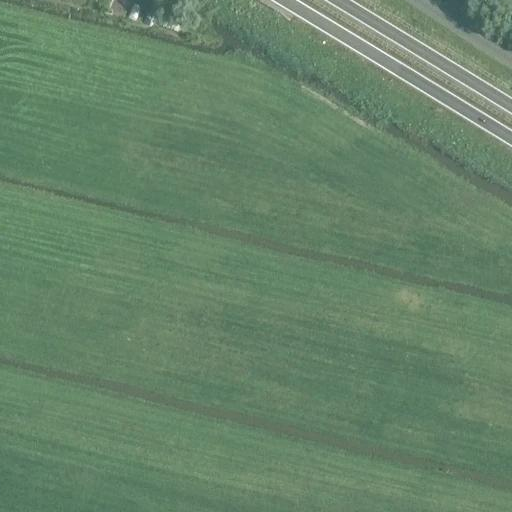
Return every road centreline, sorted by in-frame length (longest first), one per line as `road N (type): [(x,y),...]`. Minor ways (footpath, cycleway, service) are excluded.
road 1 (trunk): [(278,0),(511,138)]
road 2 (trunk): [(511,112),(324,0)]
